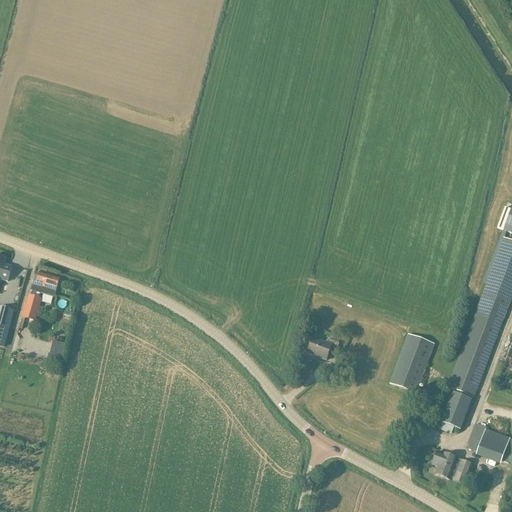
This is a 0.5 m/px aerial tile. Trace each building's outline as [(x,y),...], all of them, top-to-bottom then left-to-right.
[(511,198),(487,258),(492,261),(506,229),(511,231),(511,198)] [(484,289),(475,312),(447,389),(474,399),(511,297),(511,242),(503,239),(484,289)] [(32,292),(30,299),(35,300),(37,293),(54,298),(59,280),(36,274),(31,291),(32,292)] [(30,299),(28,298),(22,319),(35,322),(41,302),(35,300),(30,299)] [(0,307),(0,346),(4,347),(13,311),(0,307)] [(434,346),(407,335),(389,385),(416,395),(434,346)] [(326,362),(329,352),(335,355),(339,344),(328,340),(326,345),(312,340),(307,355),(326,362)] [(53,341),(50,355),(57,357),(61,344),(53,341)] [(61,358),(49,355),(46,363),(59,367),(61,358)] [(451,393),(440,424),(460,431),(471,401),(451,393)] [(467,450),(477,454),(475,457),(500,466),(501,462),(511,466),(511,464),(511,440),(510,440),(487,431),(487,429),(476,425),(467,450)] [(452,482),(465,487),(473,466),(456,460),(443,455),(436,453),(432,466),(437,468),(435,476),(449,481),(450,478),(453,479),(452,482)]
